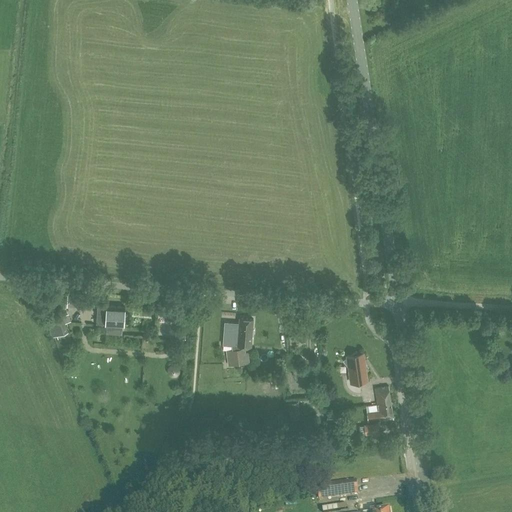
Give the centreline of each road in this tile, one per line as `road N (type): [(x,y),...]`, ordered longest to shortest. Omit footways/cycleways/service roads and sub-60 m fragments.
road 1 (unclassified): [(398,304),(0,279)]
road 2 (secondary): [(398,304),(349,0)]
road 3 (secondary): [(426,511),(398,304)]
